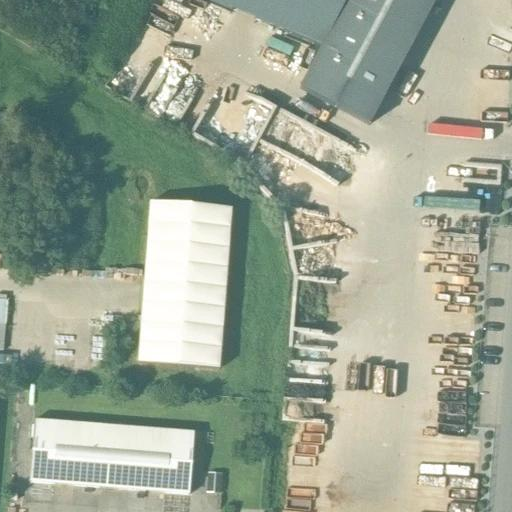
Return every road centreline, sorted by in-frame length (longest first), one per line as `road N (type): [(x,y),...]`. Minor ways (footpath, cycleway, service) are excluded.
road 1 (unknown): [(394,132),(274,74),(256,48),(249,0)]
road 2 (unknown): [(394,132),(376,320)]
